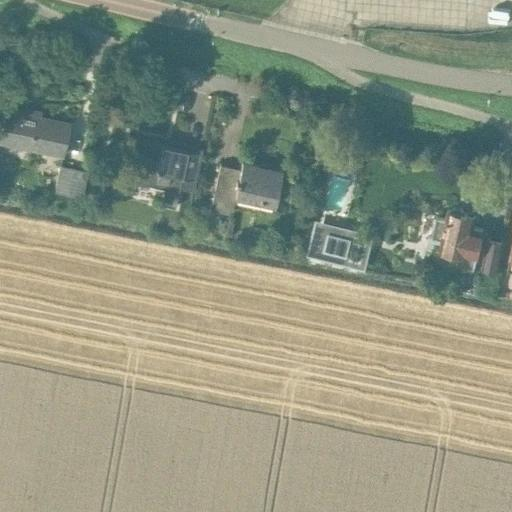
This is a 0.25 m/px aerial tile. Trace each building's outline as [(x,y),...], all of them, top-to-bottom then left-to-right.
[(37,115),(5,108),(0,131),(0,141),(29,148),(60,155),(68,122),(37,115)] [(162,144),(127,136),(124,150),(140,153),(134,182),(163,188),(160,203),(173,206),(178,187),(192,190),(202,148),(163,139),(162,144)] [(281,168),(240,160),(238,167),(217,163),(207,209),(229,214),(233,195),(274,204),(281,168)] [(79,198),(86,170),(59,164),(52,191),(79,198)] [(463,211),(461,208),(454,206),(449,208),(447,208),(445,218),(434,216),(429,237),(441,239),(437,259),(472,266),(475,253),(479,253),(484,228),(472,226),(475,213),(463,211)] [(322,220),(313,255),(346,263),(355,228),(322,220)] [(496,294),(499,281),(500,271),(496,271),(502,240),(487,237),(480,278),(483,278),(481,291),(496,294)]
